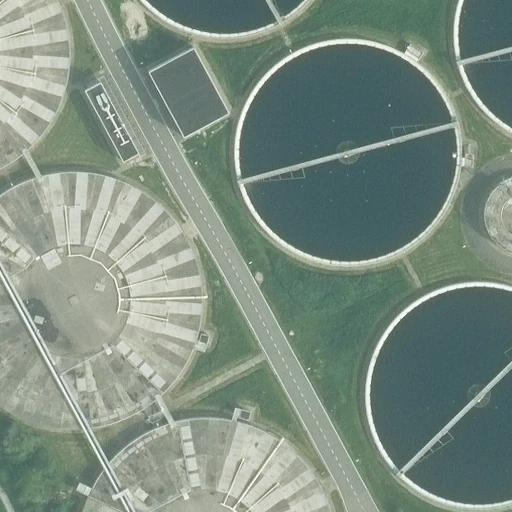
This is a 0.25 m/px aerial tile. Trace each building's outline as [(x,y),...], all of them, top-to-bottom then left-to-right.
[(0,0),(0,166),(7,164),(32,143),(50,120),(63,93),(68,66),(68,36),(60,6),(56,0),(0,0)] [(144,0),(167,18),(194,30),(223,33),(257,28),(285,15),(301,0),(144,0)] [(481,106),(509,128),(511,129),(511,0),(458,0),(455,10),(453,45),(463,79),(481,106)] [(261,224),(289,247),(316,258),(345,262),(378,257),(406,243),(428,224),(446,198),(455,169),(456,135),(447,105),(431,79),(410,60),(388,47),(355,39),(323,40),(291,52),(262,74),(244,101),(234,129),(233,164),(243,198),(261,224)] [(183,137),(186,135),(228,112),(193,47),(150,70),(147,72),(183,137)] [(84,91),(122,162),(138,153),(100,82),(84,91)] [(0,408),(22,420),(61,429),(104,425),(138,411),(163,390),(181,367),(194,340),(199,313),(199,283),(191,253),(179,230),(165,211),(144,193),(118,179),(94,173),(73,170),(49,172),(23,179),(0,191),(0,408)] [(394,466),(422,489),(450,500),(478,503),(511,498),(511,497),(511,286),(488,280),(457,282),(424,293),(396,315),(377,342),(368,370),(367,406),(377,439),(394,466)] [(328,511),(327,504),(315,480),(300,462),(279,444),(253,430),(229,424),(208,421),(184,423),(159,430),(132,444),(111,462),(96,481),(82,511),(81,511),(328,511)]
